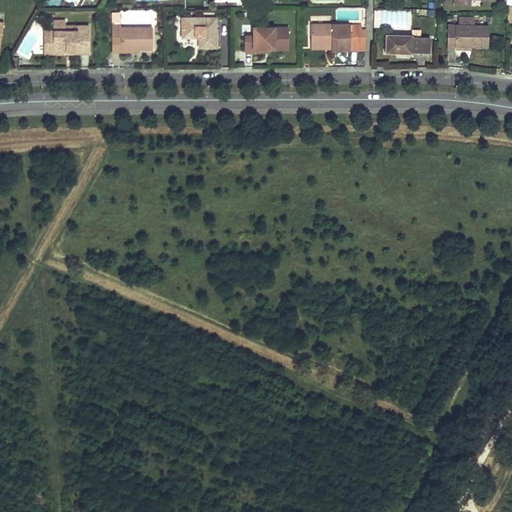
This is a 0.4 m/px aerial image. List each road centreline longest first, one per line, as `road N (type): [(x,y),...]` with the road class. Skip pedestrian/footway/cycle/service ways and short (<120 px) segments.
road 1 (residential): [(0,80),(335,75),(416,82),(452,75),(511,86)]
road 2 (tertiary): [(0,102),(451,99),(511,108)]
